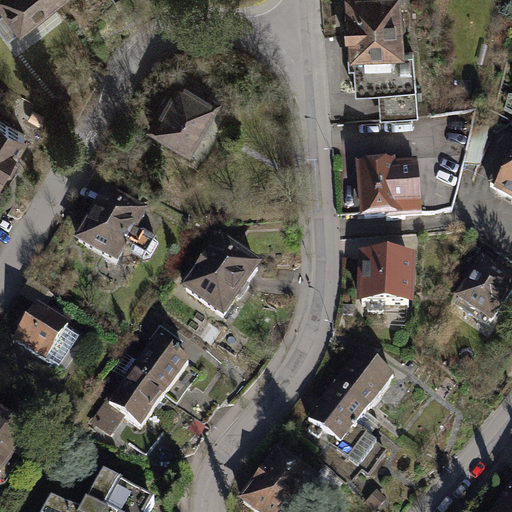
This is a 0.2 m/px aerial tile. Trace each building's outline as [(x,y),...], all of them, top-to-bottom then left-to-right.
[(51,0),(0,0),(10,12),(0,19),(0,25),(12,41),(57,7),(51,0)] [(409,0),(350,0),(357,96),(379,95),(380,120),(426,118),(422,56),(413,56),(409,0)] [(226,104),(181,80),(152,133),(197,157),(226,104)] [(32,139),(0,119),(0,193),(9,178),(15,181),(27,161),(21,157),(32,139)] [(494,130),(477,126),(468,165),(485,169),(494,130)] [(511,150),(491,183),(511,196),(511,150)] [(428,161),(364,164),(367,224),(431,221),(428,161)] [(155,221),(108,195),(77,251),(124,277),(135,258),(152,268),(165,245),(147,235),(155,221)] [(262,268),(219,238),(180,293),(223,323),(262,268)] [(425,255),(365,251),(360,318),(373,319),(373,328),(399,329),(399,321),(420,322),(425,255)] [(511,319),(511,281),(488,266),(459,312),(500,338),(511,319)] [(80,334),(46,311),(36,326),(31,323),(22,336),(27,339),(17,354),(51,377),(80,334)] [(158,344),(135,376),(167,399),(191,364),(172,351),(177,343),(162,332),(155,342),(158,344)] [(360,350),(331,385),(367,413),(395,378),(360,350)] [(110,410),(98,426),(112,436),(124,419),(143,432),(167,399),(135,376),(118,400),(112,395),(104,406),(110,410)] [(331,385),(303,420),(313,428),(310,433),(319,440),(322,435),(332,443),(318,461),(352,489),(364,475),(370,480),(391,454),(368,436),(379,423),(367,413),(331,385)] [(34,435),(0,411),(0,473),(1,475),(18,449),(22,452),(34,435)] [(296,511),(319,481),(280,453),(243,504),(253,511),(296,511)] [(45,511),(151,511),(156,504),(105,478),(87,511),(67,511),(50,503),(45,511)] [(511,511),(511,486),(491,511),(511,511)] [(389,498),(378,489),(368,502),(380,511),(389,498)]
